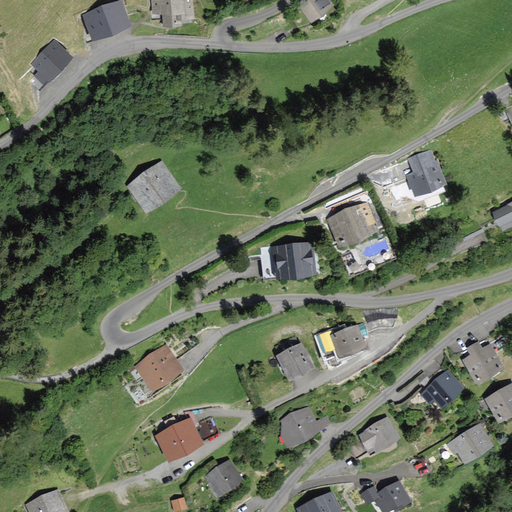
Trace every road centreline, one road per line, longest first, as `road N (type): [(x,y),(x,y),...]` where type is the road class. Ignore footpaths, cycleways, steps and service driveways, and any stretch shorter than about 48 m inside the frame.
road 1 (residential): [(130,340),(114,324),(132,302),(511,87)]
road 2 (residential): [(511,273),(400,300),(298,297),(205,306),(130,340)]
road 3 (residential): [(267,511),(306,463),(424,360),(511,303)]
road 4 (residential): [(220,44),(131,43),(102,55),(0,144)]
road 5 (residential): [(441,0),(334,42),(220,44)]
road 6 (residential): [(130,340),(55,377),(0,373)]
